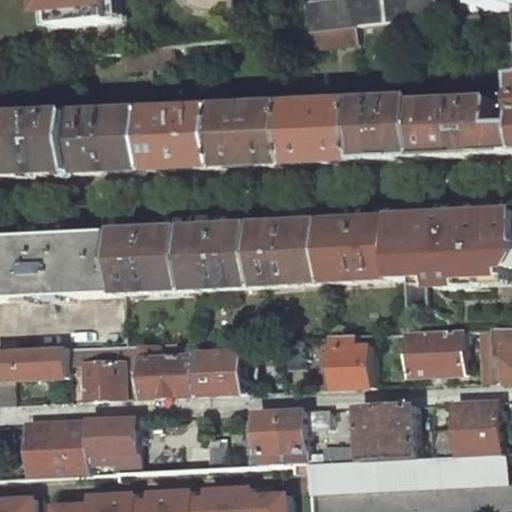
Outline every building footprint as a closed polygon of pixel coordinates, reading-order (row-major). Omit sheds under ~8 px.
[(125,5),(124,0),(54,0),(57,18),(66,17),(68,32),(124,26),(122,6),(125,5)] [(438,0),(344,0),(307,4),(309,26),(310,35),(361,30),(415,24),(441,21),(438,0)] [(511,0),(502,0),(505,14),(511,13),(511,0)] [(361,30),(310,35),(312,51),(362,46),(361,30)] [(178,50),(153,52),(155,69),(180,66),(178,50)] [(145,53),(128,55),(130,72),(155,69),(153,52),(145,53)] [(425,100),(365,103),(368,163),(428,160),(425,105),(425,100)] [(505,102),(425,105),(428,160),(511,156),(511,127),(506,128),(505,102)] [(365,103),(295,106),(298,166),(368,163),(365,103)] [(295,106),(225,110),(228,169),(298,166),(295,106)] [(225,110),(156,113),(158,173),(228,169),(225,110)] [(156,113),(86,116),(88,176),(158,173),(156,113)] [(86,116),(15,119),(18,179),(88,176),(86,116)] [(15,119),(0,119),(0,180),(18,179),(15,119)] [(511,216),(406,222),(409,281),(410,308),(411,308),(431,307),(429,280),(445,279),(445,290),(475,289),(474,281),(511,278),(511,216)] [(406,222),(336,225),(338,285),(409,281),(406,222)] [(336,225),(265,228),(267,290),(338,285),(336,225)] [(265,228),(196,232),(199,293),(267,290),(265,228)] [(196,232),(125,235),(128,296),(199,293),(196,232)] [(125,235),(0,241),(0,303),(129,298),(128,296),(125,235)] [(503,331),(485,332),(488,384),(505,383),(503,331)] [(511,331),(503,331),(505,383),(511,382),(511,331)] [(471,333),(415,335),(417,379),(473,377),(471,333)] [(341,338),(339,338),(341,364),(330,364),(331,392),(382,390),(379,336),(341,338)] [(307,340),(287,340),(290,370),(309,370),(307,340)] [(131,347),(74,350),(75,368),(92,368),(93,403),(134,401),(149,401),(148,372),(147,346),(131,347)] [(166,346),(147,346),(148,372),(149,401),(206,398),(204,356),(166,358),(166,346)] [(74,350),(0,353),(0,402),(0,408),(20,407),(18,382),(76,380),(75,368),(74,350)] [(248,354),(204,356),(206,398),(250,396),(248,354)] [(505,403),(461,405),(464,457),(508,455),(505,403)] [(422,407),(367,410),(368,446),(369,462),(425,459),(422,407)] [(287,414),(290,466),(301,466),(314,465),(369,462),(368,446),(327,448),(327,456),(315,456),(314,429),(333,428),(332,412),(313,413),(287,414)] [(290,466),(287,414),(263,415),(263,420),(249,420),(250,456),(257,455),(258,468),(275,467),(290,466)] [(144,421),(94,423),(97,476),(125,475),(147,474),(144,421)] [(94,423),(35,426),(37,479),(80,477),(86,477),(97,476),(94,423)] [(456,432),(437,432),(439,459),(458,458),(456,432)] [(213,438),(195,438),(189,452),(190,471),(215,470),(214,442),(213,438)] [(230,442),(214,442),(215,470),(231,469),(230,442)] [(511,483),(510,455),(508,455),(464,457),(458,458),(439,459),(425,459),(369,462),(314,465),(315,493),(511,483)] [(285,511),(285,497),(266,498),(266,489),(213,492),(214,500),(202,501),(201,492),(157,495),(157,503),(145,504),(145,495),(81,499),(81,508),(63,509),(63,511),(285,511)] [(214,500),(213,492),(201,492),(202,501),(214,500)] [(157,503),(157,495),(145,495),(145,504),(157,503)] [(0,511),(43,511),(42,501),(0,502),(0,511)]
